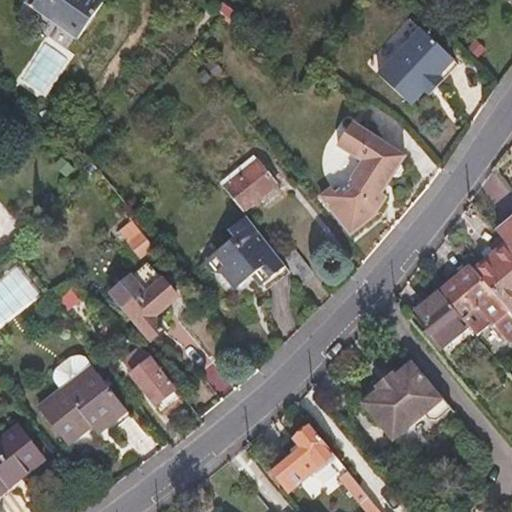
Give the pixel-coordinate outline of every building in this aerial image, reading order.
[(29,0),(29,1),(80,37),(103,4),(97,0),(29,0)] [(420,24),(376,70),(409,101),(452,55),(420,24)] [(66,106),(79,115),(83,107),(71,98),(66,106)] [(362,163),(354,180),(355,182),(338,195),(334,189),(323,198),(352,235),(380,213),(377,208),(386,201),(382,195),(404,155),(350,125),(337,148),(345,153),(362,163)] [(343,174),(354,180),(362,163),(345,153),(340,162),(343,174)] [(259,163),(229,187),(247,210),(277,185),(259,163)] [(291,267),(287,261),(252,216),(234,230),(240,238),(213,259),(216,263),(223,272),(232,272),(235,270),(246,283),(261,271),(268,266),(277,277),(291,267)] [(119,234),(139,260),(155,247),(135,221),(119,234)] [(511,224),(500,234),(509,245),(511,248),(511,224)] [(132,265),(139,260),(119,234),(112,239),(132,265)] [(511,313),(511,312),(511,248),(509,245),(477,270),(511,313)] [(291,267),(304,284),(315,276),(298,253),(287,261),(291,267)] [(216,263),(213,259),(203,267),(206,271),(216,263)] [(153,265),(116,295),(151,340),(164,330),(154,317),(178,298),(153,265)] [(270,282),(277,277),(268,266),(261,271),(270,282)] [(475,268),(443,293),(444,294),(476,334),(480,339),(499,322),(511,337),(511,313),(477,270),(475,268)] [(74,319),(92,305),(75,289),(59,301),(74,319)] [(444,294),(443,293),(420,312),(432,329),(429,331),(444,350),(450,345),(455,350),(476,334),(444,294)] [(142,348),(125,362),(166,416),(184,403),(142,348)] [(73,357),(55,371),(54,381),(63,393),(43,409),(68,443),(97,419),(103,427),(125,410),(100,377),(82,358),(73,357)] [(383,396),(368,408),(399,445),(428,420),(432,423),(442,425),(456,414),(418,368),(402,381),(397,376),(380,392),(383,396)] [(301,446),(271,470),(290,492),(335,456),(312,426),(296,439),(301,446)] [(19,428),(0,442),(0,495),(45,461),(19,428)] [(367,511),(382,511),(350,471),(341,479),(367,511)]
